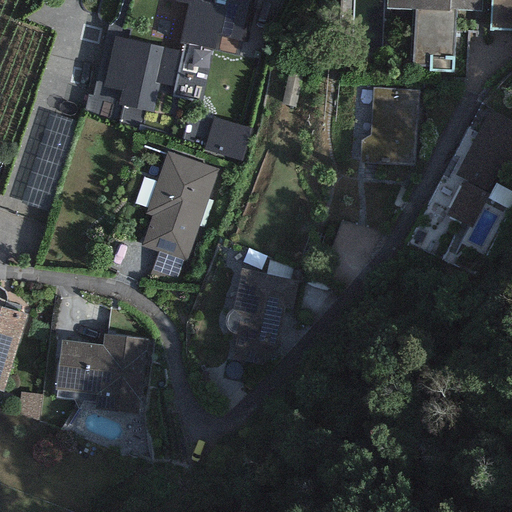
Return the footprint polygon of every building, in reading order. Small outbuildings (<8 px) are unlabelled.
[(175,0),(188,4),(177,49),(113,37),(103,87),(122,90),(119,104),(153,113),(157,95),(200,103),(212,48),(217,49),(220,37),(247,42),(255,0),(175,0)] [(481,11),(481,0),(385,0),(385,8),(414,10),(410,66),(429,68),(429,72),(452,73),(456,9),(481,11)] [(511,0),(490,0),(489,29),(511,30),(511,0)] [(418,91),(373,88),(369,135),(361,140),(360,163),(413,165),(418,91)] [(511,157),(511,123),(487,110),(481,107),(469,129),(476,133),(454,176),(464,182),(483,192),(486,193),(503,162),(508,165),(511,157)] [(45,212),(75,120),(50,112),(19,204),(45,212)] [(241,162),(251,128),(213,118),(204,151),(241,162)] [(218,170),(167,152),(145,214),(152,216),(142,247),(158,253),(182,261),(186,262),(218,170)] [(466,224),(483,192),(464,182),(447,214),(466,224)] [(446,247),(445,230),(420,231),(421,249),(446,247)] [(176,279),(182,261),(158,253),(152,271),(176,279)] [(297,280),(240,268),(232,310),(228,313),(225,319),(225,326),(228,331),(231,334),(226,358),(272,365),(284,308),(289,310),(297,280)] [(27,315),(0,306),(0,393),(2,394),(27,315)] [(147,340),(102,334),(101,346),(60,340),(53,389),(57,390),(56,397),(96,402),(95,408),(136,414),(147,340)]
